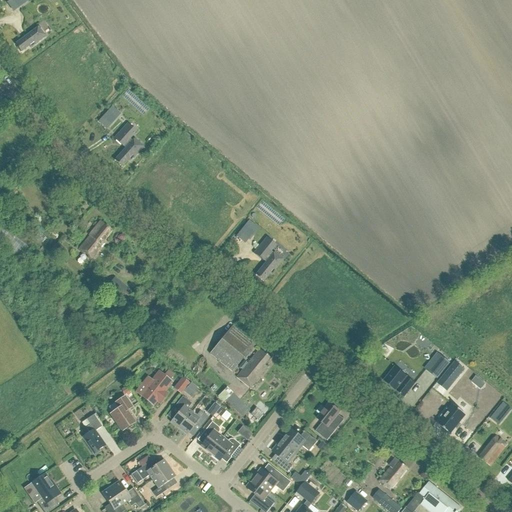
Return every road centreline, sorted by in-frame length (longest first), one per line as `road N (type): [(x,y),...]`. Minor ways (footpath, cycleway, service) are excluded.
road 1 (unclassified): [(318,364),(104,192),(0,72)]
road 2 (unclassified): [(500,511),(318,364)]
road 3 (residential): [(220,481),(154,435),(78,486)]
road 4 (residential): [(220,481),(318,364)]
